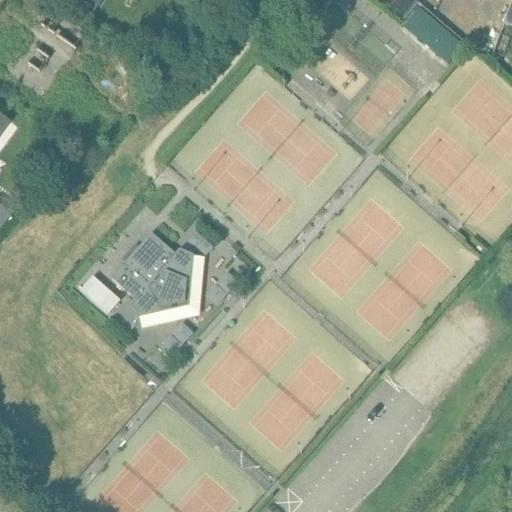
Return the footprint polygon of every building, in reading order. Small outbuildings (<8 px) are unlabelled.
[(78,0),(93,11),(100,0),(78,0)] [(394,0),(387,9),(400,20),(414,3),(410,0),(394,0)] [(511,27),(511,0),(503,24),(511,27)] [(418,10),(403,28),(443,62),(447,66),(463,48),(418,10)] [(44,98),(75,46),(34,22),(4,73),(44,98)] [(0,206),(0,230),(14,215),(0,206)] [(188,307),(192,258),(180,252),(176,257),(151,235),(111,280),(136,302),(132,306),(139,318),(188,307)] [(80,293),(93,304),(106,289),(93,278),(80,293)]
